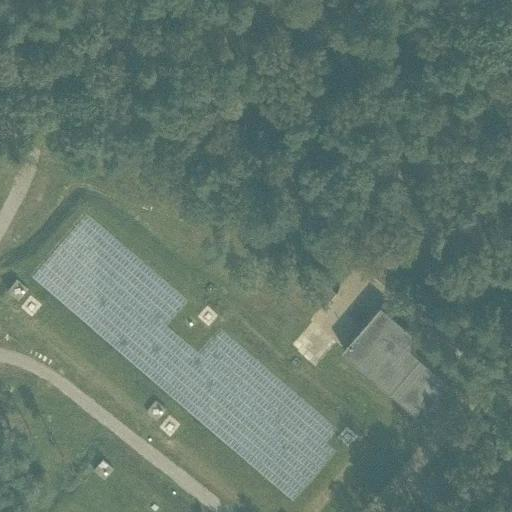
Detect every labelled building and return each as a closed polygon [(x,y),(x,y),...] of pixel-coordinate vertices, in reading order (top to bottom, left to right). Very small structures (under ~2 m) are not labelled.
[(274,251),(270,265),(279,268),(284,253),(274,251)] [(303,283),(323,301),(336,287),(315,269),(303,283)] [(4,292),(16,299),(24,287),(12,279),(4,292)] [(381,305),(343,350),(429,424),(458,390),(408,347),(418,336),(381,305)] [(104,478),(112,466),(99,458),(91,470),(104,478)]
